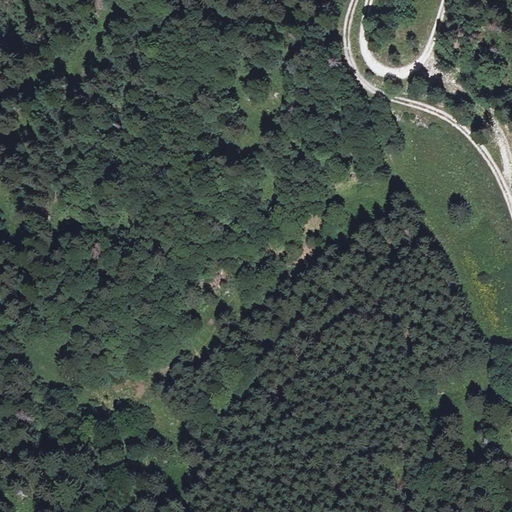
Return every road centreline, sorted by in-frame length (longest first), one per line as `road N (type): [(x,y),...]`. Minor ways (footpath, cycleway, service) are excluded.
road 1 (track): [(355,0),(347,42),(358,77),(381,95),(465,129),(505,187)]
road 2 (track): [(423,61),(483,107),(502,135),(505,187)]
road 3 (track): [(369,0),(371,61),(391,73),(423,61)]
